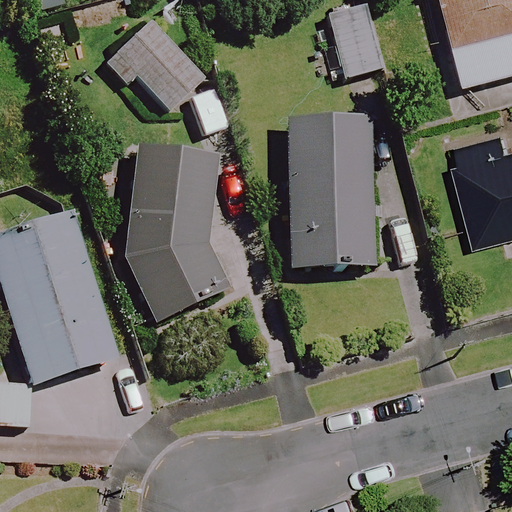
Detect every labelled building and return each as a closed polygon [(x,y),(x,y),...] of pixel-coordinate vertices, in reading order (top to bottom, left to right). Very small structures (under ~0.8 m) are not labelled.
[(511,0),(423,0),(424,5),(431,3),(455,97),(511,82),(511,0)] [(374,78),(357,10),(318,20),(335,88),(374,78)] [(194,88),(141,29),(96,69),(116,93),(127,84),(158,120),(194,88)] [(372,276),(365,125),(273,129),(280,280),(372,276)] [(511,156),(506,158),(500,137),(445,151),(472,254),(511,243),(511,156)] [(205,249),(216,159),(134,149),(121,263),(152,330),(227,294),(205,249)] [(112,366),(67,217),(0,237),(0,302),(27,391),(112,366)] [(21,393),(0,392),(0,435),(19,437),(21,393)]
